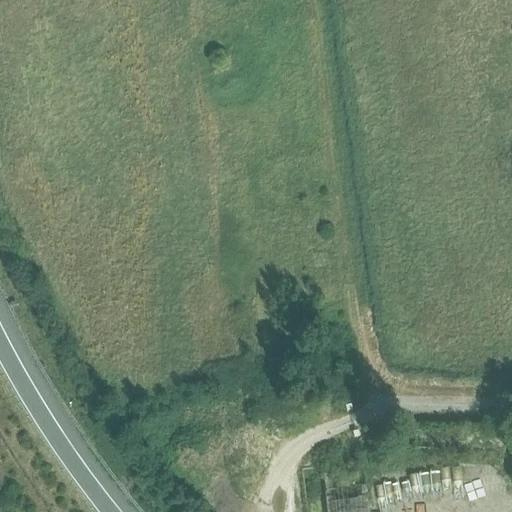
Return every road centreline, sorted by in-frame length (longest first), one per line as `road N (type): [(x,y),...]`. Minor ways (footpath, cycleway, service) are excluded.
road 1 (track): [(372,398),(360,378),(308,0)]
road 2 (motorway): [(110,511),(29,392),(0,332)]
road 3 (unclassified): [(511,409),(392,406),(372,398)]
